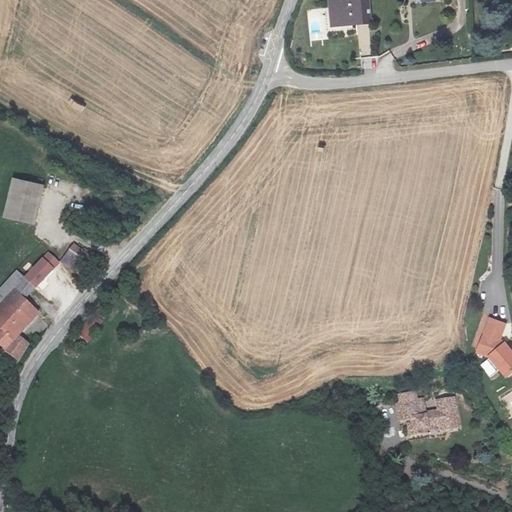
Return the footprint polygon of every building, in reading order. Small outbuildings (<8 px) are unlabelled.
[(360,8),(319,10),(320,30),(340,30),(340,33),(361,32),(360,8)] [(363,69),(376,69),(376,57),(363,57),(363,69)] [(0,233),(17,234),(17,199),(0,198),(0,233)] [(81,257),(85,249),(71,244),(68,252),(81,257)] [(117,260),(121,255),(114,249),(110,253),(117,260)] [(0,309),(0,351),(17,367),(25,352),(16,343),(39,317),(30,308),(25,312),(16,303),(49,269),(43,262),(25,282),(19,289),(0,309)] [(0,309),(19,289),(25,282),(16,275),(0,292),(0,309)] [(87,342),(101,322),(91,315),(77,335),(87,342)] [(491,322),(476,352),(491,359),(504,383),(511,378),(511,359),(507,351),(502,347),(509,329),(491,322)] [(413,408),(388,416),(393,431),(405,429),(406,434),(402,435),(404,445),(421,441),(419,436),(439,431),(440,436),(453,432),(445,404),(428,408),(430,417),(417,421),(413,408)]
